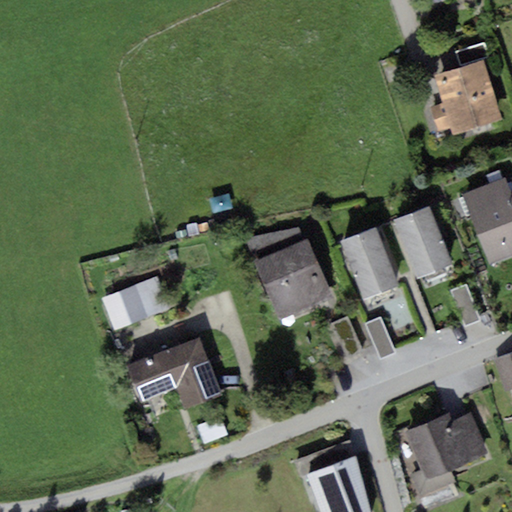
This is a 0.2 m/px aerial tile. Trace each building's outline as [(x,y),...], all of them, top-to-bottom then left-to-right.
[(486,59),(432,74),(441,106),(433,109),(439,132),(453,128),(455,137),(504,123),(486,59)] [(511,192),(508,181),(464,197),(490,269),(511,261),(511,192)] [(430,209),(396,222),(417,280),(452,268),(430,209)] [(376,232),(341,245),(363,304),(398,291),(376,232)] [(309,244),(258,266),(282,323),(334,302),(309,244)] [(169,282),(105,303),(116,335),(148,324),(143,308),(174,298),(169,282)] [(451,292),(466,325),(482,317),(468,284),(451,292)] [(383,317),(367,324),(381,357),(397,351),(383,317)] [(201,343),(127,370),(140,404),(180,389),(186,407),(220,395),(201,343)] [(511,361),(496,366),(506,396),(511,394),(511,361)] [(447,418),(408,433),(426,481),(490,457),(475,417),(450,426),(447,418)] [(371,511),(355,460),(310,475),(321,511),(371,511)]
